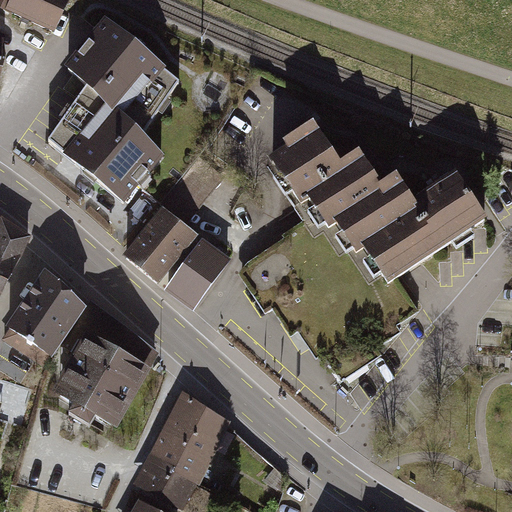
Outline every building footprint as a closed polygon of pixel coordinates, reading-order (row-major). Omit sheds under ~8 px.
[(0,0),(0,11),(4,13),(10,0),(0,0)] [(58,38),(75,0),(10,0),(4,13),(58,38)] [(124,212),(164,161),(137,139),(182,83),(107,23),(64,77),(89,96),(46,150),(124,212)] [(484,228),(452,179),(407,209),(391,184),(375,195),(352,160),(334,171),(310,134),(260,167),(301,229),(277,244),(231,274),(259,317),(266,312),(285,341),(290,337),(307,363),(317,357),(336,386),(373,362),(368,354),(396,336),(392,329),(416,314),(397,285),(484,228)] [(195,157),(155,207),(180,226),(219,177),(195,157)] [(157,214),(117,262),(151,291),(192,243),(157,214)] [(0,226),(0,306),(33,242),(3,220),(0,226)] [(159,300),(184,317),(229,253),(211,240),(193,265),(187,260),(159,300)] [(90,310),(48,272),(7,331),(10,333),(2,344),(45,370),(52,360),(56,362),(64,350),(90,310)] [(139,402),(160,358),(93,304),(90,310),(64,350),(72,355),(81,341),(85,343),(74,363),(139,402)] [(99,422),(122,433),(139,402),(74,363),(55,397),(77,410),(72,419),(94,430),(99,422)] [(232,426),(184,394),(152,456),(201,481),(204,483),(232,426)] [(0,497),(1,498),(20,420),(0,415),(0,497)] [(187,511),(201,481),(152,456),(135,489),(180,511),(187,511)] [(157,511),(140,502),(134,511),(157,511)]
